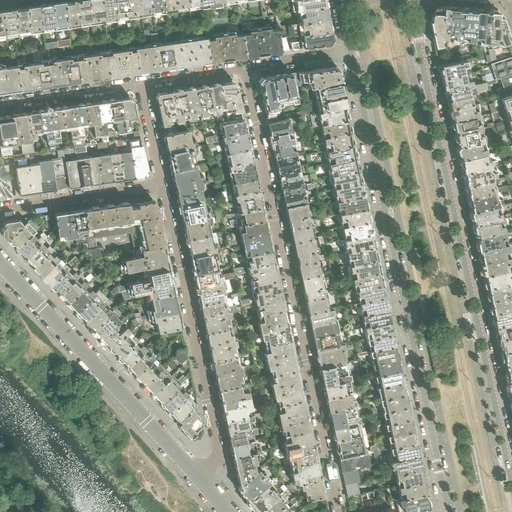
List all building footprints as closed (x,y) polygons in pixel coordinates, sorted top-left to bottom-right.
[(80,27),(91,25),(87,0),(79,0),(76,1),(80,27)] [(104,23),(101,0),(87,0),(91,25),(104,23)] [(101,0),(104,23),(116,21),(113,0),(101,0)] [(113,0),(116,21),(129,19),(126,0),(113,0)] [(141,17),(138,0),(126,0),(129,19),(141,17)] [(138,0),(141,17),(153,16),(150,0),(138,0)] [(150,0),(153,16),(164,14),(162,0),(150,0)] [(177,12),(174,0),(162,0),(164,14),(172,13),(174,24),(173,24),(174,30),(180,30),(177,12)] [(188,10),(186,0),(174,0),(177,12),(188,10)] [(186,0),(188,10),(200,9),(198,0),(186,0)] [(212,7),(211,0),(198,0),(200,9),(212,7)] [(325,8),(323,0),(292,0),(294,5),(296,5),(297,12),(299,11),(325,8)] [(67,29),(80,27),(76,1),(63,2),(67,29)] [(55,30),(67,29),(63,2),(51,4),(55,30)] [(55,30),(51,4),(39,6),(42,32),(55,30)] [(42,32),(39,6),(26,8),(30,34),(42,32)] [(460,38),(462,10),(456,9),(454,7),(450,7),(448,9),(445,38),(445,37),(453,37),(453,43),(454,45),(459,45),(460,38)] [(18,36),(30,34),(26,8),(14,10),(18,36)] [(327,19),(325,8),(299,11),(300,18),(296,18),(297,23),(297,24),(327,19)] [(445,38),(448,9),(442,8),(442,9),(438,8),(436,9),(434,11),(433,12),(432,14),(431,15),(431,17),(431,19),(431,21),(430,22),(430,24),(430,26),(434,47),(441,45),(439,39),(445,38)] [(473,41),(475,11),(470,10),(468,8),(464,8),(462,10),(460,38),(467,39),(467,41),(473,41)] [(480,46),(486,46),(489,12),(484,11),(482,9),(477,9),(475,11),(473,41),(473,39),(481,40),(480,46)] [(6,38),(18,36),(14,10),(2,12),(6,38)] [(489,12),(486,46),(487,47),(498,46),(498,45),(509,42),(501,16),(497,15),(498,13),(496,10),(491,10),(489,12)] [(281,51),(279,38),(278,38),(277,30),(277,29),(269,30),(269,28),(269,26),(260,27),(260,23),(261,22),(260,17),(257,18),(262,54),(281,51)] [(255,55),(262,54),(257,18),(253,18),(254,24),(255,24),(255,28),(248,29),(240,30),(241,34),(244,56),(255,55)] [(330,31),(327,19),(297,24),(297,23),(280,25),(276,26),(277,29),(277,30),(279,30),(279,31),(287,30),(288,37),(301,35),(302,36),(330,31)] [(226,59),(244,56),(241,34),(234,35),(233,31),(222,33),(226,59)] [(330,31),(302,36),(302,41),(300,41),(290,42),(292,49),(328,44),(331,39),(330,31)] [(209,62),(226,59),(222,33),(212,34),(212,39),(206,40),(205,37),(209,62)] [(279,38),(281,51),(288,50),(286,36),(279,38)] [(209,62),(205,37),(187,40),(191,64),(209,62)] [(173,67),(191,64),(187,40),(169,42),(173,67)] [(173,67),(169,42),(134,48),(138,72),(145,71),(173,67)] [(126,74),(138,72),(134,48),(134,46),(123,48),(123,50),(117,51),(119,62),(124,62),(126,74)] [(108,77),(126,74),(124,62),(119,62),(117,51),(116,51),(116,48),(104,50),(108,77)] [(96,78),(108,77),(104,50),(93,52),(93,54),(87,55),(89,67),(95,66),(96,78)] [(49,85),(45,59),(34,60),(33,61),(32,51),(29,51),(27,52),(28,58),(27,59),(27,62),(28,61),(30,75),(36,75),(38,87),(49,85)] [(89,67),(87,55),(87,53),(75,55),(79,81),(96,78),(95,66),(89,67)] [(67,83),(79,81),(75,55),(62,57),(63,59),(58,60),(59,71),(65,70),(67,83)] [(493,72),(511,65),(511,56),(491,64),(488,65),(490,72),(492,71),(493,72)] [(49,85),(67,83),(65,70),(59,71),(58,60),(57,60),(57,57),(45,59),(49,85)] [(441,79),(466,74),(465,68),(468,67),(466,60),(457,62),(438,66),(441,79)] [(20,90),(38,87),(36,75),(30,75),(28,61),(27,62),(16,63),(16,66),(20,90)] [(0,80),(2,92),(20,90),(16,66),(3,68),(3,64),(0,64),(0,80)] [(511,74),(511,65),(493,72),(489,73),(481,75),(483,82),(485,82),(485,83),(487,82),(486,82),(495,79),(499,78),(511,74)] [(313,87),(340,82),(338,71),(333,67),(298,73),(300,82),(307,81),(309,88),(313,87)] [(300,82),(298,73),(289,74),(291,87),(294,86),(300,84),(300,82)] [(297,102),(294,86),(291,87),(289,74),(270,77),(276,107),(297,102)] [(441,79),(444,91),(468,86),(472,85),(471,80),(468,81),(466,74),(441,79)] [(511,92),(511,74),(499,78),(504,95),(511,92)] [(276,107),(270,77),(262,78),(259,82),(270,135),(290,131),(288,119),(279,120),(278,114),(279,114),(278,108),(276,109),(276,107)] [(343,94),(340,82),(313,87),(315,99),(343,94)] [(449,109),(475,103),(478,102),(476,94),(477,94),(478,92),(485,91),(487,88),(486,86),(485,83),(485,82),(483,82),(473,85),(474,90),(469,91),(468,86),(444,91),(445,95),(446,96),(447,101),(447,103),(447,104),(447,105),(447,106),(449,108),(449,109)] [(219,84),(224,109),(225,108),(232,106),(233,113),(240,112),(235,86),(230,83),(219,84)] [(224,109),(219,84),(205,86),(210,111),(212,111),(213,115),(219,114),(219,110),(224,109)] [(207,112),(210,111),(205,86),(193,88),(198,113),(200,113),(201,117),(206,116),(207,112)] [(194,114),(198,113),(193,88),(180,90),(187,118),(188,118),(189,120),(194,119),(194,114)] [(187,118),(180,90),(167,92),(173,119),(175,119),(176,123),(182,122),(182,119),(187,118)] [(169,120),(173,119),(167,92),(159,93),(156,98),(162,126),(163,130),(172,128),(170,122),(169,120)] [(346,107),(343,94),(315,99),(318,112),(344,107),(346,107)] [(119,99),(125,139),(126,139),(125,133),(131,132),(128,119),(136,118),(132,101),(127,98),(119,99)] [(123,139),(125,139),(119,99),(107,101),(111,127),(111,122),(116,121),(118,134),(122,133),(123,139)] [(111,127),(107,101),(96,103),(101,136),(102,140),(106,140),(105,136),(107,135),(106,128),(111,127)] [(101,136),(96,103),(84,104),(88,132),(87,126),(92,125),(94,137),(101,136)] [(451,117),(452,121),(480,115),(478,109),(477,109),(475,103),(449,109),(448,111),(449,115),(451,117)] [(83,133),(88,132),(84,104),(72,106),(78,146),(84,145),(90,144),(89,143),(84,144),(83,133)] [(72,147),(73,146),(74,146),(78,146),(72,106),(60,108),(63,129),(69,128),(71,139),(72,147)] [(319,125),(346,120),(348,117),(347,113),(344,111),(344,107),(318,112),(316,113),(317,119),(318,118),(319,125)] [(58,129),(63,129),(60,108),(48,110),(53,143),(54,149),(56,149),(55,146),(58,145),(58,143),(60,143),(60,142),(58,129)] [(53,143),(48,110),(36,111),(39,133),(45,132),(47,145),(49,144),(50,149),(54,149),(53,143)] [(35,133),(39,133),(36,111),(25,113),(29,141),(31,140),(31,138),(35,137),(35,135),(35,133)] [(29,141),(25,113),(11,115),(15,143),(29,141)] [(0,145),(15,143),(11,115),(0,116),(0,132),(1,137),(0,137),(0,145)] [(455,134),(482,128),(481,122),(479,122),(478,116),(480,115),(452,121),(451,124),(452,128),(454,130),(455,134)] [(233,133),(244,131),(243,126),(242,119),(218,124),(222,141),(235,138),(233,133)] [(320,131),(322,138),(349,132),(351,130),(349,125),(347,124),(346,120),(319,125),(317,126),(318,132),(320,131)] [(504,129),(502,121),(495,124),(497,132),(504,129)] [(457,147),(485,140),(484,134),(482,135),(480,129),(482,128),(455,134),(453,136),(454,141),(457,142),(457,147)] [(173,133),(164,135),(167,152),(171,170),(195,165),(192,153),(194,153),(198,152),(197,147),(196,140),(190,142),(187,130),(178,132),(173,133)] [(248,148),(244,131),(233,133),(235,138),(222,141),(225,153),(248,148)] [(273,147),(293,143),(302,141),(301,135),(292,137),(290,131),(270,135),(273,147)] [(324,150),(352,145),(353,143),(352,138),(350,137),(349,132),(322,138),(320,138),(321,145),(323,145),(324,150)] [(129,147),(135,178),(144,176),(147,172),(139,137),(128,138),(129,147)] [(459,155),(460,160),(488,153),(487,147),(485,147),(483,141),(485,141),(485,140),(457,147),(456,149),(457,153),(459,155)] [(107,148),(106,141),(96,143),(97,149),(107,148)] [(296,154),(293,143),(273,147),(275,159),(296,154)] [(84,145),(78,146),(74,146),(73,146),(75,156),(75,157),(79,186),(90,184),(86,157),(84,145)] [(327,164),(354,158),(356,156),(355,151),(353,149),(352,145),(324,150),(325,151),(322,152),(324,158),(326,158),(327,164)] [(65,157),(75,156),(73,146),(72,147),(63,148),(65,157)] [(124,179),(135,178),(129,147),(121,149),(119,152),(120,152),(124,179)] [(251,160),(248,148),(225,153),(228,170),(241,168),(240,162),(251,160)] [(41,192),(68,188),(64,158),(64,157),(63,149),(56,150),(58,158),(38,161),(41,179),(39,180),(41,192)] [(41,179),(38,161),(37,161),(38,163),(29,165),(29,162),(30,162),(30,158),(37,156),(36,152),(25,153),(31,193),(41,192),(39,180),(41,179)] [(124,179),(120,152),(119,152),(109,154),(113,181),(124,179)] [(31,193),(25,153),(24,153),(25,158),(14,160),(15,168),(15,170),(16,174),(16,176),(17,185),(19,195),(31,193)] [(463,173),(495,165),(494,161),(492,162),(492,164),(491,164),(490,160),(488,160),(486,154),(488,153),(460,160),(459,162),(460,166),(462,167),(461,169),(462,172),(463,173)] [(102,183),(113,181),(109,154),(98,156),(102,183)] [(298,166),(296,154),(275,159),(277,171),(298,166)] [(102,183),(98,156),(86,157),(90,184),(102,183)] [(68,188),(79,186),(75,157),(64,158),(68,188)] [(328,170),(330,176),(357,171),(359,168),(358,164),(355,162),(354,158),(327,164),(325,164),(326,170),(328,170)] [(254,178),(251,160),(240,162),(241,168),(228,170),(231,182),(254,178)] [(171,170),(179,205),(202,200),(200,188),(205,187),(203,175),(201,176),(197,177),(195,165),(171,170)] [(465,185),(466,186),(492,179),(498,178),(497,174),(494,174),(495,176),(494,177),(493,173),(490,174),(489,167),(495,165),(463,173),(462,175),(463,179),(465,180),(464,182),(465,185)] [(301,178),(298,166),(277,171),(280,182),(301,178)] [(332,189),(360,183),(361,181),(360,176),(358,175),(357,171),(330,176),(328,177),(329,183),(331,183),(332,189)] [(257,190),(254,178),(231,182),(234,199),(247,196),(246,192),(257,190)] [(303,190),(301,178),(280,182),(283,194),(303,190)] [(511,189),(510,185),(506,186),(506,185),(497,187),(497,190),(496,190),(496,189),(495,185),(493,186),(492,179),(466,186),(464,188),(465,192),(468,193),(467,195),(468,198),(469,199),(494,193),(501,191),(507,190),(511,189)] [(360,183),(332,189),(330,189),(332,196),(334,195),(335,202),(362,196),(364,194),(363,189),(361,188),(360,183)] [(0,197),(11,196),(10,192),(4,184),(0,186),(0,197)] [(261,207),(257,190),(246,192),(247,196),(234,199),(237,212),(261,207)] [(306,202),(303,190),(283,194),(285,206),(306,202)] [(470,207),(470,211),(496,206),(504,204),(508,203),(507,198),(503,199),(503,200),(500,200),(498,200),(498,199),(496,199),(494,193),(469,199),(467,201),(468,205),(470,206),(470,207)] [(338,214),(365,209),(367,206),(366,202),(363,200),(362,196),(335,202),(333,202),(334,208),(337,208),(338,214)] [(129,233),(134,250),(137,250),(162,244),(153,200),(136,204),(137,206),(128,208),(127,203),(82,210),(87,242),(88,251),(100,250),(98,239),(88,241),(88,239),(129,233)] [(186,239),(210,234),(207,223),(213,222),(210,210),(205,211),(202,200),(179,205),(186,239)] [(285,206),(290,228),(297,227),(297,224),(301,223),(300,220),(309,218),(309,216),(310,216),(309,210),(308,210),(306,202),(285,206)] [(499,219),(496,206),(470,211),(469,211),(472,225),(499,219)] [(263,219),(261,207),(237,212),(233,213),(235,219),(229,220),(230,227),(238,225),(237,225),(263,219)] [(339,220),(341,227),(368,221),(369,219),(368,214),(366,213),(365,209),(338,214),(336,214),(337,220),(339,220)] [(87,242),(82,210),(64,212),(67,225),(72,224),(74,236),(75,243),(87,242)] [(57,238),(74,236),(72,224),(67,225),(64,212),(54,214),(56,230),(57,238)] [(293,242),(313,237),(312,230),(313,229),(312,224),(310,224),(309,218),(300,220),(301,223),(297,224),(297,227),(290,228),(293,242)] [(266,232),(263,219),(237,225),(238,225),(241,243),(253,241),(252,235),(266,232)] [(502,232),(499,219),(472,225),(475,238),(502,232)] [(0,233),(6,240),(22,225),(17,220),(8,221),(4,221),(2,223),(5,226),(0,230),(0,233)] [(26,221),(22,225),(6,240),(10,245),(13,245),(16,248),(35,231),(26,221)] [(344,240),(370,234),(372,232),(371,227),(369,226),(368,221),(341,227),(339,227),(339,229),(340,233),(342,232),(344,240)] [(24,257),(43,240),(43,239),(46,236),(43,232),(40,235),(35,231),(16,248),(15,250),(18,254),(21,254),(24,257)] [(270,250),(266,232),(252,235),(253,241),(241,243),(244,255),(245,255),(270,250)] [(505,244),(502,232),(475,238),(478,251),(479,250),(505,245),(505,244)] [(186,239),(193,274),(217,269),(214,258),(220,256),(219,252),(223,251),(222,249),(219,250),(218,244),(215,233),(210,234),(186,239)] [(346,253),(373,247),(375,244),(374,240),(371,238),(370,234),(344,240),(341,240),(342,246),(345,245),(346,253)] [(236,244),(235,237),(227,239),(228,245),(236,244)] [(308,255),(315,253),(314,251),(318,250),(316,245),(315,246),(313,237),(293,242),(297,264),(305,262),(304,259),(309,258),(308,255)] [(30,263),(33,266),(52,248),(43,240),(24,257),(24,260),(27,263),(30,263)] [(480,261),(482,263),(509,257),(507,244),(507,243),(505,244),(505,245),(479,250),(480,254),(479,257),(480,261)] [(168,268),(162,244),(137,250),(134,250),(132,251),(134,257),(118,260),(119,264),(118,264),(113,265),(112,266),(111,263),(108,264),(108,267),(107,267),(108,268),(113,267),(114,269),(120,268),(121,272),(141,268),(142,274),(168,268)] [(349,265),(376,259),(377,257),(377,255),(376,253),(374,251),(373,247),(346,253),(344,253),(345,259),(347,258),(349,265)] [(40,276),(59,259),(50,250),(52,249),(52,248),(33,266),(31,267),(40,276)] [(272,262),(270,250),(245,255),(246,261),(247,261),(248,266),(246,267),(248,272),(259,270),(258,265),(272,262)] [(297,264),(300,278),(321,273),(319,265),(321,265),(319,259),(316,260),(315,253),(308,255),(309,258),(304,259),(305,262),(297,264)] [(70,266),(77,259),(75,256),(67,263),(70,266)] [(511,268),(509,257),(482,263),(483,267),(482,269),(482,272),(483,274),(485,276),(511,269),(511,268)] [(40,276),(49,285),(68,267),(59,258),(59,259),(40,276)] [(352,278),(379,272),(380,270),(379,265),(377,264),(376,259),(349,265),(347,266),(348,271),(350,270),(352,278)] [(276,280),(272,262),(258,265),(259,270),(248,272),(248,273),(249,273),(251,278),(252,285),(276,280)] [(59,293),(78,275),(69,266),(68,267),(49,285),(53,290),(56,290),(59,293)] [(172,292),(168,268),(142,274),(144,281),(124,285),(124,286),(118,288),(119,291),(120,294),(121,294),(124,299),(130,298),(129,295),(146,292),(147,297),(172,292)] [(208,285),(223,282),(223,281),(223,280),(221,281),(218,269),(217,270),(217,269),(193,274),(197,293),(209,290),(208,285)] [(485,287),(487,288),(511,282),(511,269),(485,276),(485,280),(484,282),(485,287)] [(353,284),(354,290),(381,285),(382,283),(382,280),(381,278),(380,277),(379,272),(352,278),(349,278),(350,284),(353,284)] [(315,289),(323,287),(325,286),(324,281),(322,281),(321,273),(300,278),(304,297),(311,296),(311,293),(315,292),(315,289)] [(64,299),(67,302),(86,284),(78,275),(59,293),(59,295),(60,297),(62,299),(64,299)] [(265,295),(279,292),(278,287),(276,280),(252,285),(255,296),(253,297),(253,298),(251,298),(239,300),(240,305),(241,305),(241,307),(248,305),(249,306),(255,304),(266,301),(265,295)] [(197,293),(200,304),(225,299),(223,293),(225,292),(223,282),(208,285),(209,290),(197,293)] [(490,302),(511,296),(511,282),(487,288),(488,292),(487,295),(488,299),(490,301),(490,302)] [(73,308),(76,311),(94,294),(86,284),(67,302),(67,305),(70,308),(73,308)] [(358,302),(384,297),(386,295),(385,290),(382,289),(381,285),(354,290),(354,291),(355,290),(358,302)] [(304,297),(308,313),(327,309),(325,301),(327,301),(325,295),(323,287),(315,289),(315,292),(311,293),(311,296),(304,297)] [(180,327),(172,292),(147,297),(147,298),(149,297),(152,309),(146,310),(149,321),(155,320),(157,332),(166,330),(180,327)] [(283,310),(279,292),(265,295),(266,301),(255,304),(256,309),(255,309),(256,315),(257,315),(283,310)] [(84,320),(103,303),(94,294),(76,311),(75,314),(78,317),(81,317),(84,320)] [(493,314),(493,315),(511,310),(511,296),(490,302),(491,305),(490,307),(490,310),(491,312),(493,314)] [(359,306),(361,315),(387,309),(388,307),(388,305),(387,303),(385,301),(384,297),(358,302),(358,303),(354,304),(355,307),(359,306)] [(216,314),(228,312),(226,304),(224,305),(223,299),(225,299),(200,304),(200,306),(201,310),(201,311),(204,323),(217,320),(216,314)] [(93,329),(111,312),(103,303),(84,320),(84,323),(85,325),(86,325),(88,326),(90,326),(93,329)] [(310,325),(335,320),(332,308),(327,309),(308,313),(310,325)] [(98,335),(101,338),(120,321),(120,322),(133,310),(132,309),(128,312),(116,317),(111,312),(93,329),(92,332),(95,335),(98,335)] [(363,327),(389,321),(390,319),(390,317),(389,315),(387,313),(387,309),(361,315),(363,327)] [(271,325),(285,322),(283,310),(257,315),(259,321),(257,322),(260,334),(272,331),(271,325)] [(492,318),(494,327),(511,323),(511,310),(493,315),(493,318),(492,318)] [(204,323),(206,332),(230,327),(227,316),(229,316),(228,312),(216,314),(217,320),(204,323)] [(310,325),(315,349),(343,343),(343,344),(349,342),(347,333),(348,332),(348,331),(352,329),(349,317),(343,318),(346,331),(338,332),(336,320),(335,320),(310,325)] [(110,348),(129,331),(120,322),(120,321),(101,338),(101,341),(104,344),(107,344),(110,348)] [(366,339),(392,334),(393,331),(392,327),(390,325),(389,321),(363,327),(360,328),(361,332),(365,333),(366,339)] [(289,340),(285,322),(271,325),(272,331),(260,334),(261,339),(263,339),(264,340),(265,345),(289,340)] [(511,323),(494,327),(497,340),(511,336),(511,323)] [(222,342),(234,339),(234,338),(232,339),(230,327),(206,332),(210,351),(223,348),(222,342)] [(115,354),(118,356),(137,340),(129,331),(110,348),(110,350),(111,352),(113,353),(115,354)] [(368,345),(370,351),(394,346),(395,344),(395,341),(394,339),(392,338),(392,334),(366,339),(367,345),(368,345)] [(501,352),(511,349),(511,336),(497,340),(498,346),(500,347),(501,352)] [(210,351),(212,362),(236,357),(234,346),(233,345),(235,345),(234,339),(222,342),(223,348),(210,351)] [(126,366),(145,349),(137,340),(118,356),(118,359),(121,363),(124,363),(126,366)] [(277,355),(292,352),(289,340),(265,345),(266,351),(263,351),(266,365),(279,362),(277,355)] [(315,349),(319,368),(347,362),(345,350),(343,344),(343,343),(315,349)] [(371,363),(397,358),(398,356),(397,351),(395,350),(394,346),(370,351),(369,351),(370,357),(371,357),(372,363),(371,363)] [(187,358),(184,347),(173,357),(181,364),(187,358)] [(132,372),(135,375),(154,357),(150,353),(150,354),(145,349),(126,366),(126,369),(129,372),(132,372)] [(503,360),(504,365),(511,362),(511,349),(501,352),(500,354),(501,358),(503,360)] [(296,370),(292,352),(277,355),(279,362),(266,365),(267,371),(270,370),(271,375),(296,370)] [(143,384),(162,367),(154,357),(135,375),(135,377),(136,379),(136,380),(138,381),(141,381),(143,384)] [(212,362),(216,379),(229,376),(228,372),(240,369),(240,368),(240,367),(238,367),(236,357),(212,362)] [(374,375),(399,370),(401,368),(400,363),(398,362),(397,358),(371,363),(373,369),(374,369),(375,375),(374,375)] [(350,374),(347,362),(319,368),(323,386),(337,382),(336,377),(350,374)] [(505,378),(507,377),(511,375),(511,362),(504,365),(505,369),(503,371),(505,378)] [(152,393),(171,376),(162,367),(143,384),(143,387),(146,390),(149,390),(152,393)] [(244,384),(240,369),(228,372),(229,376),(216,379),(218,391),(245,385),(245,384),(244,384)] [(269,381),(272,395),(285,392),(283,385),(298,382),(296,370),(271,375),(272,380),(269,381)] [(399,370),(374,375),(375,381),(376,380),(378,387),(402,382),(403,380),(403,378),(402,376),(400,374),(399,370)] [(181,384),(190,375),(191,375),(190,372),(179,382),(181,384)] [(326,398),(353,392),(350,376),(350,374),(336,377),(337,382),(323,386),(326,398)] [(157,399),(160,402),(179,385),(171,376),(152,393),(151,396),(154,399),(157,399)] [(302,401),(298,382),(283,385),(285,392),(272,395),(273,400),(276,399),(278,406),(302,401)] [(380,399),(405,394),(406,392),(405,388),(403,386),(402,382),(378,387),(377,387),(378,393),(379,393),(380,399)] [(166,408),(168,412),(187,395),(188,394),(179,385),(160,402),(160,405),(161,407),(163,408),(166,408)] [(221,402),(222,408),(237,405),(235,399),(248,396),(255,395),(254,393),(250,394),(248,395),(247,392),(247,390),(246,390),(245,385),(218,391),(220,397),(221,402)] [(327,405),(329,411),(356,405),(355,400),(353,400),(351,392),(353,392),(326,398),(326,401),(327,405)] [(383,411),(407,406),(409,404),(408,400),(405,398),(405,394),(380,399),(379,399),(381,405),(383,411)] [(177,421),(195,404),(187,395),(168,412),(168,414),(171,418),(174,418),(177,421)] [(225,421),(250,415),(248,410),(251,409),(249,398),(250,397),(251,398),(255,397),(255,395),(248,396),(235,399),(237,405),(222,408),(225,421)] [(305,412),(302,401),(278,406),(277,406),(278,413),(275,413),(277,424),(291,421),(290,415),(305,412)] [(196,403),(195,404),(177,421),(175,422),(189,437),(192,438),(195,435),(196,432),(195,431),(201,425),(201,423),(200,422),(196,403)] [(345,419),(358,416),(357,417),(356,413),(354,405),(356,405),(329,411),(332,428),(347,425),(345,419)] [(386,423),(410,419),(411,417),(411,414),(410,412),(408,411),(407,406),(383,411),(382,412),(383,418),(384,417),(386,423)] [(308,430),(305,412),(290,415),(291,421),(277,424),(279,429),(282,429),(284,435),(295,432),(308,430)] [(225,421),(227,433),(255,427),(252,415),(250,415),(225,421)] [(361,430),(358,416),(345,419),(347,425),(332,428),(335,440),(362,434),(361,430)] [(388,435),(412,431),(414,428),(413,424),(411,423),(410,419),(385,423),(386,429),(387,429),(388,435)] [(230,444),(257,438),(256,432),(255,427),(227,433),(230,444)] [(298,445),(311,442),(308,430),(295,432),(284,435),(285,441),(283,442),(284,446),(278,447),(278,449),(279,454),(279,455),(285,454),(299,451),(298,445)] [(390,448),(415,443),(417,441),(416,436),(413,435),(412,431),(388,435),(387,435),(388,441),(389,441),(390,448)] [(365,446),(362,434),(335,440),(339,459),(366,453),(365,446)] [(230,444),(232,456),(257,451),(260,450),(258,445),(257,438),(230,444)] [(315,460),(311,442),(298,445),(299,451),(285,454),(287,459),(289,459),(290,465),(315,460)] [(391,460),(418,455),(419,453),(419,451),(419,450),(418,448),(416,447),(415,443),(390,448),(378,450),(379,456),(390,453),(391,460)] [(239,486),(258,470),(257,469),(255,471),(253,463),(255,462),(255,461),(257,460),(258,457),(257,451),(232,456),(239,486)] [(339,459),(341,471),(356,468),(369,465),(367,457),(376,455),(375,451),(366,453),(339,459)] [(394,474),(420,469),(422,466),(422,464),(420,461),(419,460),(418,455),(391,460),(388,460),(390,467),(392,466),(394,474)] [(318,472),(315,460),(290,465),(292,471),(290,472),(293,484),(295,483),(306,481),(304,475),(318,472)] [(356,468),(341,471),(344,484),(357,482),(359,481),(356,468)] [(397,486),(423,481),(424,479),(424,476),(423,474),(421,473),(420,469),(394,474),(397,486)] [(245,502),(265,485),(270,480),(266,476),(267,476),(263,471),(261,473),(258,470),(239,486),(240,493),(241,493),(241,495),(244,496),(246,498),(246,501),(245,501),(245,502)] [(306,481),(295,483),(297,489),(303,488),(305,499),(323,496),(319,479),(318,472),(304,475),(306,481)] [(397,486),(399,498),(424,492),(424,493),(426,493),(427,491),(427,489),(427,488),(426,486),(424,485),(423,481),(397,486)] [(357,482),(344,484),(347,496),(359,494),(357,482)] [(284,511),(286,510),(283,506),(284,504),(281,500),(282,499),(275,490),(274,491),(270,487),(268,488),(265,485),(245,502),(254,511),(284,511)] [(402,511),(405,511),(414,511),(414,510),(427,507),(428,505),(429,503),(428,501),(427,499),(425,498),(424,493),(424,492),(399,498),(395,499),(397,511),(402,511)]
